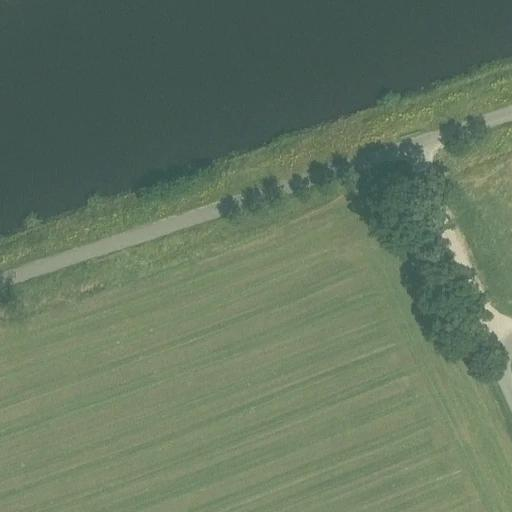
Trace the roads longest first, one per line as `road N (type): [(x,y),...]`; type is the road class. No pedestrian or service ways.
road 1 (unclassified): [(511,115),(0,284)]
road 2 (track): [(510,331),(473,293),(456,260),(419,148)]
